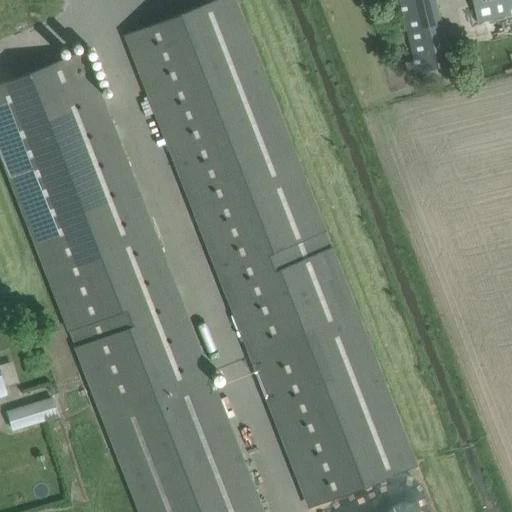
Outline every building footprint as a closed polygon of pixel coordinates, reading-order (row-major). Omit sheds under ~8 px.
[(325,230),(235,0),(216,0),(126,35),(310,506),(416,464),(331,247),(330,248),(323,231),(325,230)] [(399,0),(416,74),(450,66),(435,0),(399,0)] [(511,0),(471,0),(477,22),(511,14),(511,0)] [(0,84),(0,155),(68,330),(70,330),(76,347),(75,347),(138,511),(260,511),(82,52),(0,84)] [(45,419),(40,403),(9,413),(14,429),(45,419)]
